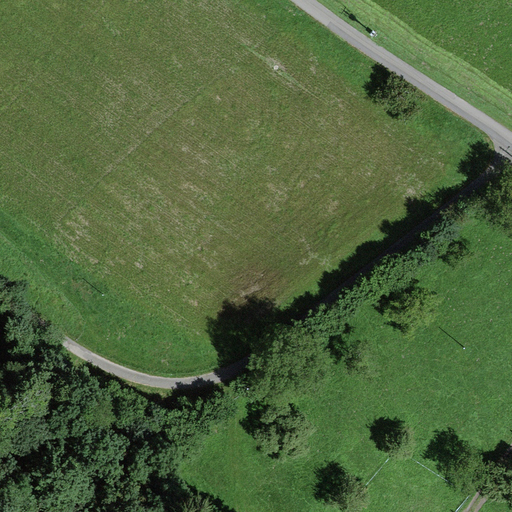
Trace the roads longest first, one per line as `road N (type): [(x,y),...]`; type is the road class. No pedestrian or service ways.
road 1 (track): [(0,298),(106,365),(145,379),(216,379),(400,249),(511,147)]
road 2 (residential): [(302,0),(511,143)]
